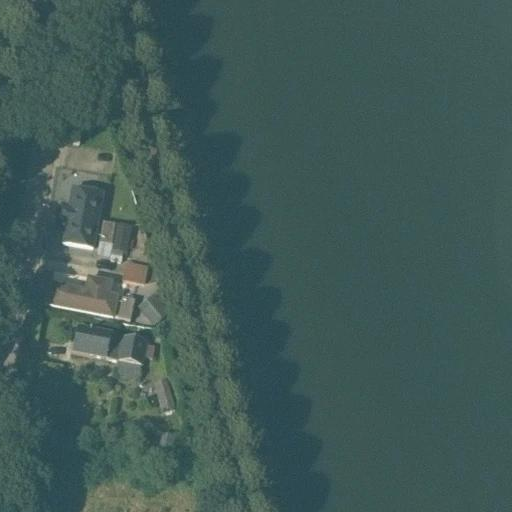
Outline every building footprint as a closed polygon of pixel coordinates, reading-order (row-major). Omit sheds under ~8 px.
[(79,139),(70,137),(68,147),(77,149),(79,139)] [(92,257),(102,199),(70,194),(60,252),(92,257)] [(103,225),(99,246),(111,248),(115,227),(103,225)] [(127,257),(132,230),(116,227),(112,254),(127,257)] [(121,266),(123,257),(112,255),(110,264),(121,266)] [(144,288),(147,270),(125,266),(122,284),(144,288)] [(83,297),(50,289),(46,313),(112,326),(115,302),(109,301),(110,290),(85,284),(83,297)] [(135,304),(122,301),(118,321),(130,324),(135,304)] [(156,301),(140,314),(153,329),(169,316),(156,301)] [(117,365),(118,363),(141,366),(142,359),(152,361),(154,348),(145,346),(145,343),(122,339),(77,330),(72,356),(117,365)] [(174,411),(166,383),(153,386),(161,415),(174,411)] [(173,452),(175,437),(160,435),(157,449),(173,452)]
